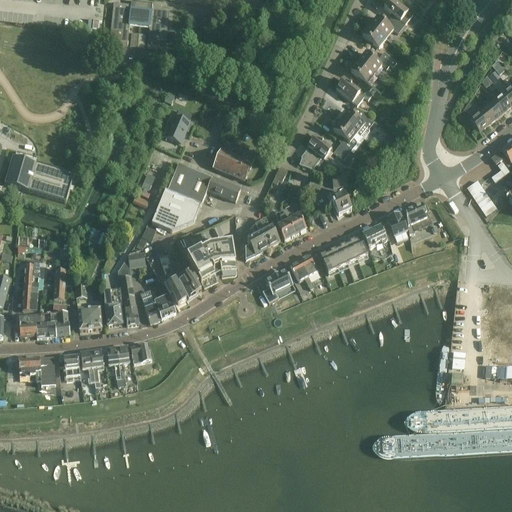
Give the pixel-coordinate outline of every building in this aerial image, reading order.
[(225,0),(225,8),(267,13),(267,0),(225,0)] [(392,1),(384,10),(395,19),(392,24),(402,32),(405,27),(413,18),(408,14),(392,1)] [(139,28),(142,4),(131,3),(131,7),(114,5),(109,47),(127,49),(130,27),(139,28)] [(142,4),(139,28),(149,29),(147,51),(165,53),(169,11),(152,9),(153,6),(142,4)] [(190,18),(189,27),(206,28),(206,20),(190,18)] [(377,19),(369,29),(386,42),(393,33),(398,36),(402,32),(392,24),(388,28),(377,19)] [(386,42),(369,29),(362,38),(379,51),(386,42)] [(246,37),(246,45),(254,45),(254,37),(246,37)] [(365,55),(358,64),(374,77),(382,68),(386,72),(390,67),(380,60),(376,64),(365,55)] [(393,70),(397,65),(384,55),(380,60),(390,67),(393,70)] [(358,64),(351,73),(362,82),(358,87),(368,95),(372,90),(367,86),(374,77),(358,64)] [(486,79),(482,86),(486,91),(492,85),(486,79)] [(368,103),(372,98),(358,87),(355,91),(343,82),(336,92),(357,109),(364,100),(368,103)] [(511,109),(511,108),(511,93),(510,91),(502,97),(511,109)] [(503,116),(511,109),(502,97),(494,104),(503,116)] [(496,122),(503,116),(494,104),(486,110),(496,122)] [(472,109),(468,105),(463,112),(465,114),(472,109)] [(486,110),(478,117),(488,129),(496,122),(486,110)] [(348,114),(340,123),(357,136),(363,142),(369,133),(369,131),(373,126),(363,118),(359,123),(348,114)] [(488,129),(478,117),(469,124),(479,136),(488,129)] [(165,132),(162,139),(181,147),(187,133),(188,133),(191,127),(190,126),(190,125),(189,124),(176,119),(175,119),(172,125),(169,124),(165,132)] [(340,123),(333,132),(341,139),(340,140),(340,142),(342,144),(341,146),(351,154),(354,149),(356,147),(356,145),(356,142),(353,141),(357,136),(340,123)] [(331,153),(315,140),(307,149),(309,150),(301,160),(302,160),(300,167),(312,172),(321,161),(324,163),(331,153)] [(341,146),(333,155),(343,163),(351,154),(341,146)] [(511,168),(511,146),(501,154),(511,168)] [(241,161),(220,152),(213,171),(244,184),(255,158),(245,153),(241,161)] [(496,167),(503,162),(498,155),(491,161),(496,167)] [(13,160),(5,188),(66,206),(69,194),(72,184),(74,178),(35,166),(15,160),(13,160)] [(501,174),(491,181),(494,186),(509,175),(502,165),(497,169),(501,174)] [(165,193),(152,227),(171,235),(193,225),(200,208),(201,208),(207,193),(236,205),(240,193),(212,181),(212,182),(191,173),(181,169),(178,168),(168,194),(165,193)] [(346,177),(332,179),(333,190),(347,189),(346,177)] [(496,212),(477,184),(467,191),(486,219),(496,212)] [(343,198),(342,194),(336,197),(337,197),(338,200),(331,204),(339,219),(351,213),(344,198),(343,198)] [(427,215),(422,205),(405,213),(409,237),(415,236),(411,227),(426,221),(424,216),(427,215)] [(288,225),(282,214),(275,218),(281,229),(277,231),(284,244),(295,238),(288,225)] [(400,216),(386,221),(394,240),(407,234),(400,216)] [(288,225),(295,238),(306,233),(299,220),(288,225)] [(364,243),(367,252),(367,253),(374,249),(373,247),(380,244),(381,246),(387,244),(380,229),(375,231),(374,230),(369,232),(369,234),(362,237),(364,243)] [(272,230),(259,236),(268,251),(280,245),(274,233),(272,230)] [(250,248),(245,251),(245,263),(255,258),(268,251),(259,236),(247,243),(250,248)] [(358,263),(367,259),(368,259),(361,241),(355,244),(355,242),(350,244),(350,246),(351,246),(357,263),(358,264),(358,263)] [(201,253),(187,260),(201,286),(215,279),(213,276),(214,275),(213,273),(219,270),(221,276),(236,273),(232,246),(209,250),(209,251),(202,254),(201,253)] [(345,247),(340,249),(341,251),(348,268),(348,267),(358,264),(357,263),(351,246),(350,246),(345,248),(345,247)] [(335,252),(330,254),(331,256),(338,273),(338,272),(348,268),(341,251),(336,253),(335,252)] [(325,257),(320,259),(321,261),(328,277),(338,273),(331,256),(326,258),(325,257)] [(310,261),(310,259),(309,259),(300,264),(308,279),(323,271),(317,257),(310,261)] [(298,285),(308,279),(300,264),(290,269),(298,285)] [(25,269),(25,280),(42,282),(44,282),(44,281),(44,270),(45,269),(45,267),(40,267),(39,267),(33,266),(33,269),(25,269)] [(55,274),(54,288),(65,289),(66,274),(55,274)] [(268,292),(263,295),(269,307),(278,302),(276,297),(292,288),(285,274),(278,277),(271,280),(271,281),(265,285),(268,292)] [(186,281),(179,285),(187,300),(188,302),(201,294),(201,293),(198,287),(199,286),(195,281),(191,275),(184,279),(186,281)] [(130,279),(119,281),(125,313),(126,321),(127,330),(139,328),(138,320),(136,311),(130,279)] [(25,280),(24,292),(38,293),(38,292),(43,293),(44,282),(42,282),(25,280)] [(0,312),(2,313),(10,284),(0,281),(0,312)] [(175,283),(164,289),(170,299),(172,298),(174,301),(178,307),(186,303),(185,301),(175,283)] [(86,286),(75,286),(75,289),(76,302),(87,302),(86,288),(86,286)] [(53,309),(53,310),(58,310),(58,309),(59,303),(64,304),(65,289),(54,288),(53,309)] [(24,292),(23,303),(37,304),(38,293),(24,292)] [(112,312),(110,294),(105,294),(105,313),(107,331),(123,328),(120,310),(112,312)] [(154,302),(144,306),(146,310),(144,311),(150,327),(162,322),(158,314),(168,309),(166,306),(170,305),(167,298),(155,304),(154,302)] [(37,304),(23,303),(22,314),(36,315),(37,304)] [(168,309),(158,314),(162,322),(176,316),(170,305),(166,306),(168,309)] [(53,310),(52,315),(56,315),(57,317),(57,319),(58,328),(55,328),(56,340),(70,339),(70,338),(69,327),(68,327),(67,317),(66,317),(66,310),(58,309),(58,310),(53,310)] [(102,333),(100,313),(78,315),(80,335),(102,333)] [(51,328),(47,329),(48,341),(56,340),(55,328),(58,328),(57,319),(50,320),(51,328)] [(40,320),(19,322),(20,340),(22,340),(25,341),(27,339),(37,339),(36,330),(41,329),(40,320)] [(41,329),(36,330),(37,339),(37,342),(48,341),(47,329),(51,328),(50,320),(40,320),(41,329)] [(145,347),(144,346),(141,347),(140,348),(130,350),(134,367),(133,367),(135,376),(139,375),(137,367),(152,364),(150,354),(148,355),(147,347),(145,347)] [(116,350),(121,382),(125,382),(124,375),(123,367),(129,366),(127,350),(123,351),(123,349),(116,350)] [(122,389),(121,382),(116,350),(110,351),(111,352),(106,353),(108,369),(115,368),(116,375),(116,382),(117,390),(122,389)] [(96,352),(90,353),(95,386),(99,385),(98,378),(97,374),(104,373),(103,370),(101,354),(97,354),(96,352)] [(84,356),(80,356),(82,372),(89,371),(90,379),(89,379),(90,387),(95,386),(90,353),(84,354),(84,356)] [(79,372),(77,359),(63,361),(66,380),(80,378),(79,372)] [(34,362),(33,362),(34,384),(36,384),(36,388),(58,387),(59,391),(60,391),(59,381),(58,367),(47,368),(47,362),(34,362)] [(19,369),(6,370),(7,390),(27,389),(28,397),(29,397),(29,389),(27,369),(24,369),(24,368),(19,368),(19,369)]
